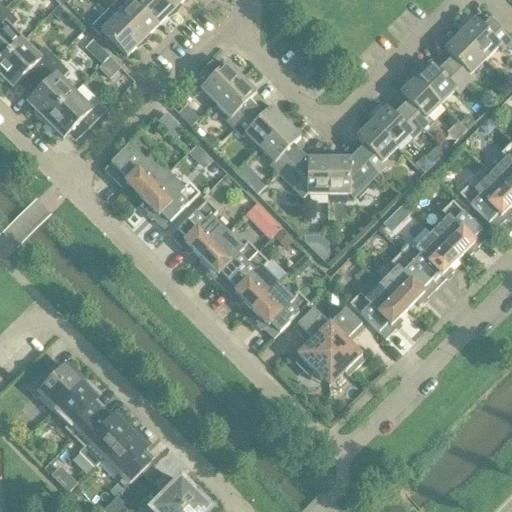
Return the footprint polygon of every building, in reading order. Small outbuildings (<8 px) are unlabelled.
[(158,29),(173,13),(159,0),(135,0),(132,3),(158,29)] [(159,0),(173,13),(186,0),(159,0)] [(142,44),(158,29),(132,3),(117,18),(142,44)] [(59,8),(52,15),(61,23),(67,17),(59,8)] [(0,66),(22,45),(9,31),(17,24),(5,11),(0,15),(0,66)] [(142,44),(117,18),(110,11),(90,30),(98,38),(102,35),(126,60),(142,44)] [(459,38),(484,63),(498,50),(501,53),(511,44),(485,18),(478,26),(474,23),(459,38)] [(471,77),(484,63),(459,38),(444,53),(451,60),(444,67),(466,89),(474,80),(471,77)] [(84,51),(100,67),(109,59),(93,42),(84,51)] [(28,90),(56,62),(43,50),(35,58),(22,45),(0,66),(0,83),(1,85),(4,83),(12,91),(20,82),(28,90)] [(109,79),(119,69),(115,65),(109,59),(100,67),(99,69),(109,79)] [(42,126),(73,96),(60,82),(68,75),(56,62),(28,90),(36,97),(27,106),(35,114),(33,116),(42,126)] [(216,107),(241,82),(226,66),(219,74),(211,66),(189,88),(199,97),(202,93),(216,107)] [(466,89),(444,67),(438,74),(430,67),(415,82),(440,107),(454,94),(457,97),(466,89)] [(234,133),(260,106),(253,100),(256,97),(241,82),(216,107),(229,121),(226,124),(234,133)] [(427,121),(440,107),(415,82),(400,97),(403,100),(396,107),(422,133),(430,124),(427,121)] [(73,96),(42,126),(52,136),(55,134),(63,142),(71,133),(79,141),(107,113),(94,101),(86,109),(73,96)] [(260,151),(285,126),(270,111),(267,113),(260,106),(234,133),(243,141),(246,138),(260,151)] [(413,141),(422,133),(396,107),(389,114),(386,111),(371,126),(396,151),(410,138),(413,141)] [(177,118),(191,132),(200,123),(186,109),(177,118)] [(184,135),(166,117),(156,126),(175,144),(184,135)] [(466,133),(474,125),(467,119),(459,126),(466,133)] [(487,123),(479,131),(483,135),(490,134),(494,130),(487,123)] [(278,177),(300,155),(293,148),(300,141),(285,126),(260,151),(273,165),(270,168),(278,177)] [(383,165),(396,151),(371,126),(356,141),(363,148),(356,155),(377,177),(386,168),(383,165)] [(141,203),(168,176),(153,161),(158,156),(139,137),(103,173),(129,199),(133,195),(141,203)] [(204,145),(212,154),(220,147),(211,138),(204,145)] [(437,149),(444,155),(451,149),(444,142),(437,149)] [(511,148),(510,147),(500,156),(506,162),(490,177),(511,198),(511,148)] [(201,152),(197,148),(188,156),(196,164),(205,156),(201,152)] [(328,198),(328,162),(307,162),(300,155),(278,177),(303,201),(306,198),(328,198)] [(353,201),(377,177),(356,155),(349,162),(328,162),(328,198),(349,198),(353,201)] [(424,176),(433,167),(424,158),(415,167),(424,176)] [(168,176),(141,203),(149,211),(145,215),(163,233),(199,197),(188,186),(183,192),(168,176)] [(511,214),(509,211),(511,208),(511,198),(490,177),(475,192),(470,187),(459,198),(495,233),(511,216),(511,214)] [(267,189),(256,178),(246,187),(257,198),(267,189)] [(239,204),(248,213),(254,207),(245,198),(239,204)] [(200,262),(227,236),(212,220),(217,215),(206,204),(170,240),(188,258),(192,254),(200,262)] [(431,236),(458,263),(466,255),(469,259),(488,241),(452,205),(441,216),(446,221),(431,236)] [(256,207),(245,218),(269,243),(281,232),(256,207)] [(402,208),(398,212),(398,213),(406,221),(411,216),(403,208),(402,208)] [(285,251),(291,244),(280,234),(274,240),(285,251)] [(222,291),(257,256),(247,246),(242,251),(227,236),(200,262),(208,270),(204,274),(222,291)] [(450,271),(458,263),(431,236),(416,251),(411,246),(400,256),(436,292),(453,275),(450,271)] [(251,313),(277,286),(262,271),(267,266),(257,256),(222,291),(239,309),(243,305),(251,313)] [(419,309),(436,292),(400,256),(390,266),(396,271),(380,287),(407,313),(415,305),(419,309)] [(311,266),(305,259),(293,270),(300,277),(311,266)] [(273,343),(291,324),(309,307),(298,296),(293,302),(277,286),(251,313),(259,321),(255,325),(273,343)] [(338,308),(338,296),(329,287),(329,308),(338,308)] [(399,321),(407,313),(380,287),(365,302),(360,297),(349,307),(385,343),(403,325),(399,321)] [(328,385),(329,385),(329,328),(313,312),(309,307),(291,324),(296,329),(293,332),(303,342),(306,338),(312,344),(293,363),(310,380),(314,376),(319,381),(321,383),(324,384),(328,385)] [(329,328),(329,385),(330,385),(333,384),(336,383),(339,381),(344,376),(348,380),(364,363),(345,344),(351,338),(355,342),(365,332),(345,312),(329,328)] [(55,412),(84,382),(75,373),(73,375),(66,368),(61,374),(51,364),(24,391),(35,402),(40,397),(55,412)] [(74,442),(101,415),(93,406),(98,400),(91,394),(93,392),(84,382),(55,412),(69,426),(64,432),(74,442)] [(74,442),(84,451),(79,456),(94,471),(104,461),(133,432),(124,423),(123,425),(116,418),(110,424),(101,415),(74,442)] [(133,432),(104,461),(119,476),(114,481),(118,486),(124,492),(151,465),(142,455),(148,450),(141,443),(143,441),(133,432)] [(70,481),(61,490),(68,497),(77,488),(70,481)] [(158,503),(158,505),(151,511),(209,511),(203,505),(203,503),(203,501),(202,499),(202,497),(201,495),(199,494),(198,493),(196,492),(194,491),(192,491),(190,490),(188,491),(181,483),(166,497),(162,493),(161,494),(160,496),(159,498),(158,499),(158,501),(158,503)] [(118,486),(110,494),(116,500),(124,492),(118,486)] [(126,511),(115,501),(104,511),(126,511)]
